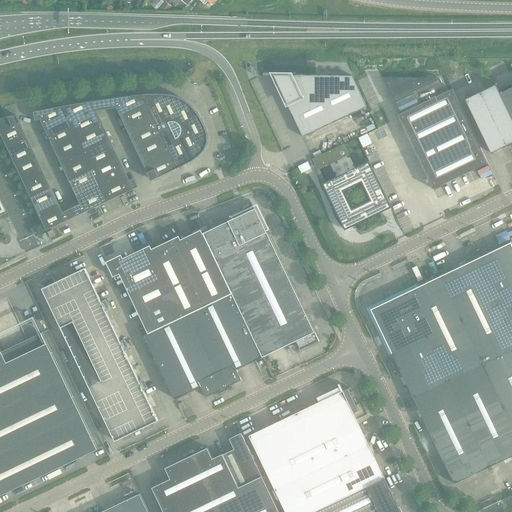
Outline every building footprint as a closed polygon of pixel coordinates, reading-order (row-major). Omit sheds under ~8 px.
[(141,0),(133,0),(134,4),(132,8),(136,10),(139,6),(142,4),(141,0)] [(161,0),(157,0),(152,7),(156,10),(164,2),(161,0)] [(201,0),(200,1),(198,0),(192,0),(188,6),(183,12),(194,12),(201,3),(204,6),(208,2),(213,7),(218,0),(201,0)] [(166,1),(158,10),(168,10),(171,6),(166,1)] [(274,75),(303,137),(367,107),(352,76),(274,75)] [(487,163),(452,89),(446,92),(440,79),(430,79),(430,77),(427,79),(393,79),(390,80),(389,81),(387,82),(386,84),(386,86),(387,88),(394,103),(396,102),(401,113),(397,115),(433,189),(487,163)] [(511,118),(496,85),(465,99),(491,153),(511,143),(511,118)] [(511,87),(511,88),(501,93),(511,116),(511,87)] [(16,116),(0,119),(0,131),(47,231),(139,188),(134,179),(129,181),(96,111),(118,108),(153,181),(190,163),(196,159),(198,157),(202,151),(204,145),(205,142),(205,135),(202,125),(199,118),(197,115),(192,108),(186,103),(176,97),(165,95),(155,95),(124,98),(65,107),(34,112),(36,120),(42,119),(82,204),(62,213),(16,116)] [(343,144),(312,159),(317,170),(349,155),(343,144)] [(369,161),(322,184),(345,230),(391,207),(369,161)] [(301,173),(311,169),(307,162),(298,167),(301,173)] [(301,351),(320,342),(267,231),(269,230),(257,205),(232,217),(233,219),(183,243),(180,236),(173,239),(174,243),(154,252),(151,245),(144,248),(146,252),(126,262),(122,255),(107,262),(114,277),(123,273),(152,332),(145,335),(176,399),(202,386),(207,397),(219,391),(231,385),(243,379),(238,370),(263,358),(297,342),(301,351)] [(392,354),(413,397),(454,484),(511,456),(511,246),(511,243),(371,310),(392,354)] [(86,268),(43,289),(116,441),(159,420),(86,268)] [(0,496),(98,449),(42,333),(47,344),(7,363),(0,347),(0,496)] [(286,511),(316,511),(385,479),(356,419),(361,416),(347,389),(343,391),(341,386),(318,397),(320,402),(250,436),(286,511)] [(239,488),(263,477),(242,434),(230,439),(235,450),(223,455),(239,488)] [(239,488),(223,455),(213,459),(208,449),(166,469),(171,480),(153,488),(164,511),(279,511),(263,477),(239,488)] [(316,511),(400,511),(385,479),(316,511)] [(149,511),(141,494),(102,511),(149,511)]
